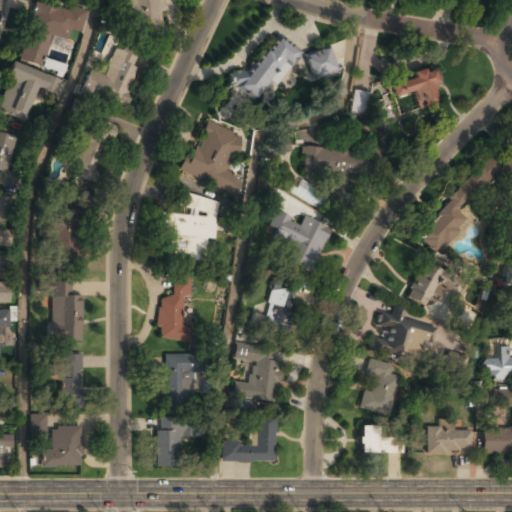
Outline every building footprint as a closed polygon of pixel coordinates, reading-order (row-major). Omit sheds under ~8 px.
[(124,0),(127,31),(163,28),(161,0),(124,0)] [(66,41),(68,30),(79,33),(84,14),(33,2),(19,61),(42,66),(49,37),(66,41)] [(297,54),(273,34),(233,86),(257,105),(297,54)] [(141,55),(111,47),(103,77),(87,72),(82,93),(127,105),(141,55)] [(329,47),(302,56),(310,80),(337,71),(329,47)] [(41,67),(61,72),(63,64),(43,59),(41,67)] [(0,95),(0,113),(23,122),(35,90),(52,96),(58,81),(12,63),(0,95)] [(389,97),(412,91),(416,109),(439,104),(431,71),(386,81),(389,97)] [(368,93),(352,89),(348,110),(364,113),(368,93)] [(114,125),(85,116),(66,172),(95,182),(114,125)] [(235,195),(240,181),(227,176),(242,136),(205,122),(191,158),(183,155),(176,172),(235,195)] [(0,184),(4,185),(16,138),(0,133),(0,184)] [(291,151),(287,138),(268,144),(272,156),(291,151)] [(331,173),(330,183),(369,186),(372,154),(303,148),(302,170),(331,173)] [(421,230),(419,240),(432,251),(438,252),(456,232),(457,227),(465,218),(459,212),(495,171),(505,180),(500,186),(508,187),(510,184),(511,184),(511,155),(504,154),(497,162),(488,154),(447,199),(446,201),(421,230)] [(329,196),(300,179),(291,193),(321,211),(329,196)] [(216,200),(182,195),(180,213),(165,211),(159,254),(207,260),(216,200)] [(272,238),(291,246),(285,260),(310,271),(329,227),(302,215),(300,222),(273,211),(267,226),(276,229),(272,238)] [(77,259),(76,214),(47,215),(49,260),(77,259)] [(0,248),(7,249),(9,229),(0,228),(0,248)] [(405,300),(425,308),(436,277),(416,269),(405,300)] [(183,296),(188,297),(189,274),(173,273),(171,297),(158,296),(156,339),(190,341),(191,325),(181,325),(183,296)] [(45,280),(45,340),(81,341),(81,294),(70,294),(70,281),(45,280)] [(0,302),(8,302),(8,282),(0,282),(0,302)] [(295,288),(270,283),(263,315),(252,313),(249,328),(285,336),(295,288)] [(434,327),(401,320),(403,309),(391,306),(388,316),(377,314),(374,328),(375,329),(370,353),(413,362),(418,342),(430,345),(434,327)] [(0,330),(8,330),(9,310),(0,309),(0,330)] [(278,350),(245,347),(240,400),(274,403),(278,350)] [(466,355),(448,353),(447,364),(464,365),(466,355)] [(79,354),(60,354),(60,403),(79,403),(79,354)] [(161,406),(189,406),(190,355),(161,354),(161,406)] [(509,357),(497,354),(495,363),(483,360),(480,372),(504,378),(509,357)] [(363,376),(372,378),(369,392),(362,390),(358,409),(388,416),(399,368),(366,361),(363,376)] [(511,407),(511,389),(492,389),(491,407),(511,407)] [(218,463),(273,463),(273,419),(253,419),(253,432),(246,432),(246,443),(218,442),(218,463)] [(176,468),(177,437),(191,438),(192,421),(155,421),(154,467),(176,468)] [(80,427),(43,428),(44,468),(80,467),(80,427)] [(358,454),(401,454),(401,427),(358,427),(358,454)] [(470,428),(424,428),(424,453),(470,453),(470,428)] [(511,454),(511,429),(481,429),(481,454),(511,454)] [(10,436),(0,436),(0,469),(2,470),(2,447),(10,447),(10,436)]
